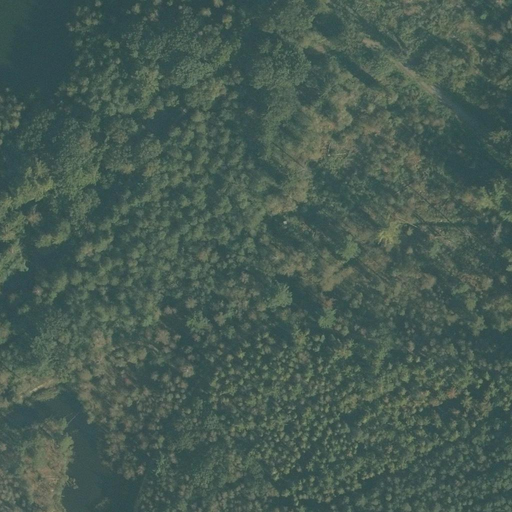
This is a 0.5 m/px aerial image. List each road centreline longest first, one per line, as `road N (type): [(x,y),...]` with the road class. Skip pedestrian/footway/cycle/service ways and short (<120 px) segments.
road 1 (track): [(193,383),(229,344),(284,322),(511,373)]
road 2 (track): [(0,311),(64,261),(228,56)]
road 3 (track): [(228,56),(336,44),(383,48),(511,158)]
road 4 (track): [(0,406),(132,342),(160,352),(193,383)]
road 5 (track): [(193,383),(299,511)]
road 6 (track): [(134,511),(193,383)]
